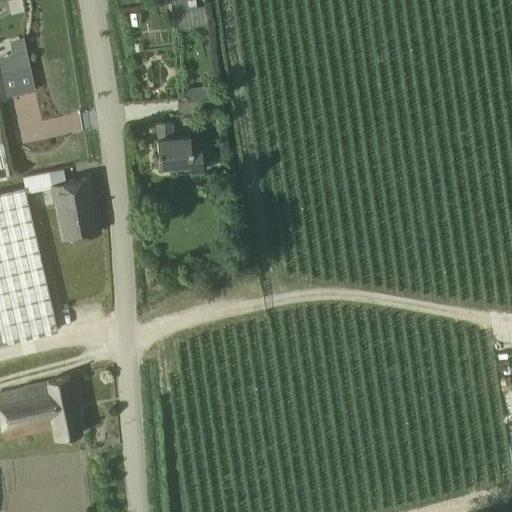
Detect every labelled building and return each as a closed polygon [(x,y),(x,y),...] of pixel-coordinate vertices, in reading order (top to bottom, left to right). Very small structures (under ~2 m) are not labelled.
[(205,0),(169,0),(171,28),(207,26),(205,0)] [(14,59),(15,68),(30,65),(26,51),(18,53),(14,59)] [(1,71),(6,96),(35,90),(30,65),(1,71)] [(215,85),(185,88),(187,110),(217,108),(215,85)] [(178,171),(203,169),(201,148),(192,149),(192,147),(191,147),(190,136),(173,137),(171,121),(156,123),(158,139),(157,139),(159,167),(177,165),(178,171)] [(51,184),(65,181),(63,168),(49,170),(51,184)] [(96,204),(91,177),(65,181),(51,184),(56,211),(96,204)] [(0,342),(57,329),(24,188),(0,193),(0,342)] [(96,204),(56,211),(61,238),(100,231),(96,204)] [(70,377),(0,392),(0,418),(4,439),(54,428),(56,438),(82,432),(70,377)]
